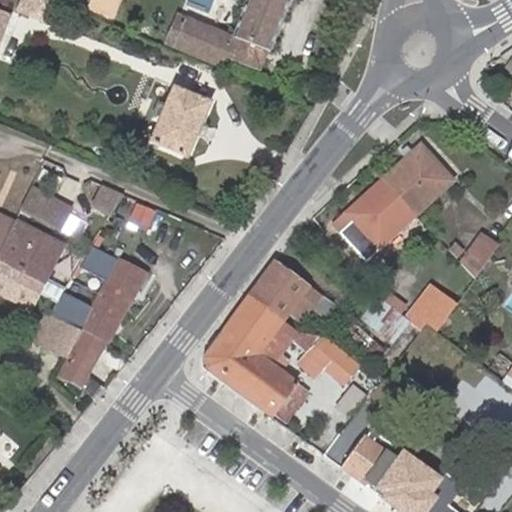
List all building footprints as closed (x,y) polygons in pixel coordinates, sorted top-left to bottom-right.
[(31,11),(56,22),(61,10),(39,0),(19,0),(14,11),(28,16),(31,11)] [(121,0),(90,0),(86,13),(113,23),(121,0)] [(245,0),(230,37),(186,18),(174,46),(219,66),(224,55),(257,70),(266,50),(268,51),(290,0),(245,0)] [(176,87),(154,140),(192,157),(216,103),(176,87)] [(419,146),(382,180),(413,214),(450,181),(419,146)] [(413,214),(382,180),(332,225),(363,260),(413,214)] [(127,197),(104,187),(94,212),(110,217),(117,200),(125,202),(127,197)] [(39,194),(27,190),(19,211),(30,216),(39,194)] [(69,207),(39,194),(30,216),(60,228),(69,207)] [(0,219),(0,251),(9,234),(13,225),(0,219)] [(0,251),(0,276),(35,294),(53,302),(58,294),(64,285),(44,275),(60,244),(14,222),(13,225),(9,234),(0,251)] [(459,264),(473,279),(493,251),(478,239),(459,264)] [(88,248),(76,265),(91,274),(101,255),(88,248)] [(80,331),(101,342),(103,343),(141,273),(114,259),(88,307),(72,299),(71,301),(58,294),(53,302),(48,314),(54,317),(80,331)] [(247,298),(279,323),(285,315),(297,324),(316,299),(272,266),(247,298)] [(0,276),(0,296),(27,310),(35,294),(0,276)] [(424,323),(435,330),(454,305),(429,285),(404,319),(419,330),(424,323)] [(254,356),(279,323),(247,298),(203,355),(206,369),(268,415),(271,412),(285,422),(303,396),(290,386),(292,384),(254,356)] [(43,337),(69,352),(80,331),(54,317),(43,337)] [(77,387),(94,400),(103,388),(84,374),(101,342),(80,331),(69,352),(56,375),(77,387)] [(377,487),(396,461),(364,438),(359,445),(342,433),(324,456),(366,487),(370,481),(377,487)] [(399,463),(396,461),(377,487),(390,496),(385,502),(399,511),(450,511),(445,508),(460,488),(442,474),(438,480),(404,455),(399,463)]
